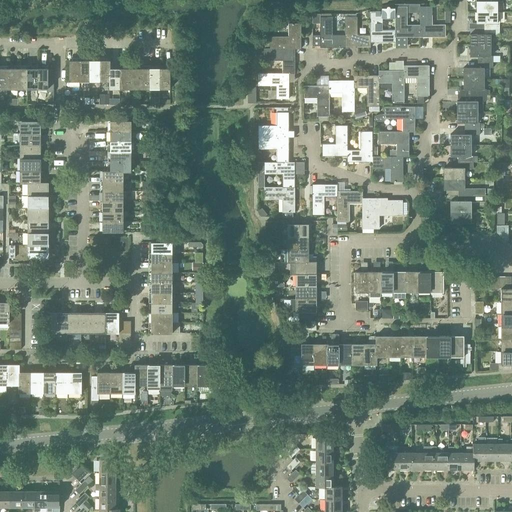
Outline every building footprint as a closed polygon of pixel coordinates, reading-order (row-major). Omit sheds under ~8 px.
[(497,1),(499,2),(498,0),(483,0),(484,1),(476,1),(476,12),(497,12),(497,1)] [(395,30),(394,30),(395,25),(391,25),(388,28),(388,30),(382,30),(382,19),(394,19),(394,8),(389,8),(389,7),(388,7),(387,6),(386,6),(385,7),(385,8),(384,8),(379,8),(379,12),(370,11),(370,12),(370,15),(370,17),(370,18),(370,35),(370,42),(395,42),(395,37),(395,30)] [(395,37),(420,37),(420,25),(407,25),(407,6),(394,6),(394,8),(394,19),(395,19),(395,25),(394,30),(395,30),(395,37)] [(420,25),(420,37),(445,37),(445,25),(432,25),(432,6),(419,6),(420,25)] [(484,29),(499,29),(499,23),(500,23),(500,12),(497,12),(476,12),(476,23),(484,23),(484,29)] [(320,48),(346,48),(346,35),(345,35),(333,35),(332,17),(320,17),(320,14),(312,14),(312,23),(320,23),(320,35),(312,35),(313,46),(320,46),(320,48)] [(345,17),(345,35),(346,35),(346,48),(370,47),(370,42),(370,35),(358,35),(357,17),(345,17)] [(270,36),(270,48),(295,48),(295,49),(300,49),(301,24),(288,23),(288,36),(270,36)] [(499,35),(499,29),(484,29),(484,35),(469,34),(470,47),(490,47),(490,35),(499,35)] [(477,57),(477,62),(492,62),(492,56),(490,56),(490,47),(470,47),(470,57),(477,57)] [(294,74),(295,49),(295,48),(270,48),(264,48),(264,61),(282,61),(282,73),(282,74),(288,74),(294,74)] [(69,81),(79,81),(79,60),(68,60),(69,81)] [(89,60),(79,60),(79,81),(89,81),(89,60)] [(99,60),(89,60),(89,81),(99,81),(99,60)] [(110,60),(99,60),(99,81),(108,81),(109,81),(109,68),(110,68),(110,60)] [(463,68),(463,79),(484,79),(484,68),(492,68),(492,62),(477,62),(477,68),(463,68)] [(424,103),(424,96),(429,96),(429,66),(403,66),(403,71),(403,78),(404,78),(416,78),(416,96),(417,96),(417,103),(424,103)] [(17,68),(7,68),(7,88),(17,88),(17,68)] [(27,68),(17,68),(17,88),(27,88),(27,68)] [(37,68),(27,68),(27,88),(37,88),(37,68)] [(47,68),(37,68),(37,88),(47,88),(47,68)] [(119,68),(110,68),(109,68),(109,81),(108,81),(108,88),(119,88),(119,68)] [(129,68),(119,68),(119,88),(129,88),(129,68)] [(129,88),(139,88),(139,68),(129,68),(129,88)] [(149,68),(139,68),(139,88),(149,88),(149,68)] [(159,68),(149,68),(149,88),(159,88),(159,68)] [(159,68),(159,88),(170,88),(170,68),(159,68)] [(404,101),(404,78),(403,78),(403,71),(378,71),(378,76),(379,76),(378,83),(379,83),(391,83),(391,101),(391,103),(404,103),(404,101)] [(289,99),(288,74),(282,74),(282,73),(258,73),(258,74),(258,85),(276,86),(276,99),(289,99)] [(248,74),(248,85),(256,85),(258,85),(258,74),(248,74)] [(353,76),(353,81),(354,81),(353,88),(354,88),(366,88),(366,106),(379,106),(379,83),(378,83),(379,76),(378,76),(353,76)] [(471,95),(485,95),(485,89),(484,89),(484,79),(463,79),(463,90),(471,90),(471,95)] [(500,79),(500,88),(509,88),(509,79),(500,79)] [(328,81),(328,86),(328,93),(329,93),(341,93),(342,111),(354,111),(354,88),(353,88),(354,81),(353,81),(328,81)] [(329,116),(329,93),(328,93),(328,86),(303,86),(303,98),(316,98),(316,116),(329,116)] [(485,101),(485,95),(471,95),(471,101),(456,101),(456,112),(477,112),(477,101),(485,101)] [(367,115),(366,115),(364,106),(354,109),(354,119),(367,115)] [(402,119),(402,131),(402,132),(409,131),(409,132),(415,132),(415,106),(384,106),(384,114),(381,114),(374,116),(374,121),(384,121),(384,119),(402,119)] [(274,112),(276,112),(276,125),(258,125),(258,137),(289,137),(294,137),(294,131),(289,131),(289,112),(288,112),(288,107),(274,107),(274,112)] [(456,112),(456,123),(464,123),(464,129),(479,129),(479,123),(477,123),(477,112),(456,112)] [(19,120),(19,133),(40,133),(40,120),(19,120)] [(109,121),(109,132),(130,132),(130,121),(109,121)] [(322,156),(347,156),(347,149),(347,125),(335,125),(335,144),(322,144),(322,156)] [(450,145),(470,145),(470,135),(479,135),(479,129),(464,129),(464,134),(450,134),(450,145)] [(360,149),(347,149),(347,156),(347,162),(372,162),(372,156),(372,155),(372,147),(372,131),(360,131),(360,149)] [(396,144),(396,156),(396,157),(402,156),(402,157),(409,157),(409,132),(409,131),(402,132),(402,131),(377,131),(378,144),(396,144)] [(130,142),(130,132),(109,132),(109,142),(130,142)] [(19,133),(19,146),(40,146),(40,133),(19,133)] [(289,162),(289,137),(258,137),(258,149),(277,149),(276,162),(289,162)] [(110,151),(130,151),(136,151),(136,142),(130,142),(109,142),(110,151)] [(458,162),(473,162),(473,156),(470,156),(470,145),(450,145),(450,156),(458,156),(458,162)] [(19,146),(19,158),(40,158),(40,146),(19,146)] [(110,151),(110,161),(130,161),(130,151),(110,151)] [(372,162),(372,168),(390,169),(390,182),(403,182),(402,157),(402,156),(396,157),(396,156),(372,156),(372,162)] [(40,170),(40,158),(19,158),(19,170),(40,170)] [(130,171),(130,161),(110,161),(110,170),(110,171),(123,171),(130,171)] [(295,162),(289,162),(276,162),(264,162),(258,162),(258,187),(264,187),(265,187),(265,174),(282,174),(282,187),(295,187),(295,162)] [(473,162),(458,162),(458,168),(443,168),(443,179),(464,179),(464,168),(473,168),(473,162)] [(40,182),(40,170),(19,170),(19,183),(27,183),(40,183),(40,182)] [(123,181),(123,171),(110,171),(110,170),(102,170),(102,181),(123,181)] [(464,189),(464,179),(443,179),(443,189),(458,189),(458,195),(473,195),(473,189),(464,189)] [(123,191),(123,181),(102,181),(102,191),(123,191)] [(48,182),(40,182),(40,183),(27,183),(27,196),(48,196),(48,182)] [(312,184),(312,215),(325,214),(324,196),(337,196),(337,192),(337,183),(312,184)] [(295,212),(295,187),(282,187),(265,187),(264,187),(264,199),(282,199),(282,216),(293,216),(293,212),(295,212)] [(123,201),(123,191),(102,191),(102,201),(123,201)] [(337,196),(337,219),(337,226),(333,226),(333,231),(337,231),(337,232),(347,232),(347,223),(346,223),(346,222),(350,222),(349,204),(361,204),(362,204),(362,198),(362,191),(337,192),(337,196)] [(458,195),(458,201),(450,201),(450,212),(471,212),(471,201),(485,201),(485,195),(473,195),(458,195)] [(48,208),(48,196),(27,196),(27,208),(48,208)] [(361,204),(362,229),(379,229),(379,228),(385,228),(385,223),(390,223),(390,215),(402,215),(402,200),(398,200),(393,200),(387,200),(387,198),(373,198),(373,199),(370,199),(370,198),(362,198),(362,204),(361,204)] [(123,211),(123,201),(102,201),(102,211),(123,211)] [(48,221),(48,208),(27,208),(27,220),(48,221)] [(123,221),(123,211),(102,211),(102,222),(123,221)] [(450,212),(450,222),(458,222),(458,228),(473,228),(473,222),(471,222),(471,212),(450,212)] [(27,220),(27,233),(48,233),(48,221),(27,220)] [(123,232),(123,221),(102,222),(102,232),(123,232)] [(287,236),(308,236),(308,224),(306,224),(290,224),(287,224),(287,236)] [(48,245),(48,233),(27,233),(27,245),(48,245)] [(287,236),(287,249),(308,249),(308,245),(308,236),(287,236)] [(151,242),(151,253),(172,253),(172,242),(151,242)] [(48,245),(27,245),(27,257),(48,258),(48,245)] [(308,249),(287,249),(288,262),(290,262),(295,262),(295,261),(308,261),(316,261),(316,256),(311,256),(311,254),(308,254),(308,250),(308,249)] [(151,253),(151,263),(172,263),(172,253),(151,253)] [(316,261),(308,261),(295,261),(295,262),(290,262),(290,274),(295,274),(316,274),(316,261)] [(151,263),(151,273),(172,273),(172,263),(151,263)] [(368,292),(368,271),(355,271),(355,292),(368,292)] [(380,292),(380,271),(368,271),(368,292),(368,297),(380,297),(380,292)] [(380,271),(380,292),(393,292),(393,271),(380,271)] [(405,271),(393,271),(393,292),(393,298),(405,298),(405,292),(405,271)] [(405,271),(405,292),(417,292),(417,271),(405,271)] [(430,271),(417,271),(417,292),(430,292),(430,271)] [(430,292),(443,292),(443,271),(430,271),(430,292)] [(172,283),(172,273),(151,273),(151,283),(172,283)] [(269,275),(270,285),(270,286),(270,287),(274,287),(274,286),(279,286),(279,274),(269,275)] [(295,287),(316,287),(316,274),(295,274),(295,287)] [(177,283),(172,283),(151,283),(151,293),(172,293),(177,293),(177,283)] [(276,294),(274,287),(270,287),(274,299),(277,299),(281,299),(281,294),(276,294)] [(295,287),(295,299),(316,299),(316,291),(316,287),(295,287)] [(500,288),(500,302),(511,301),(511,288),(510,289),(504,288),(500,288)] [(172,303),(172,302),(172,293),(151,293),(151,303),(172,303)] [(316,299),(295,299),(295,312),(299,312),(299,328),(311,327),(311,321),(311,311),(316,311),(316,299)] [(511,314),(511,301),(500,302),(501,314),(511,314)] [(9,319),(9,313),(9,302),(0,302),(0,322),(9,323),(9,319)] [(172,302),(172,303),(151,303),(151,313),(172,313),(178,312),(177,302),(172,302)] [(43,333),(56,333),(56,312),(43,312),(43,333)] [(68,312),(56,312),(56,333),(68,333),(68,312)] [(68,333),(80,333),(80,312),(68,312),(68,333)] [(80,333),(92,333),(92,312),(88,312),(80,312),(80,333)] [(93,312),(92,312),(92,333),(105,333),(105,312),(93,312)] [(105,333),(118,333),(118,327),(118,321),(118,312),(105,312),(105,333)] [(151,323),(172,323),(180,322),(178,322),(178,312),(172,313),(151,313),(151,323)] [(511,314),(501,314),(501,327),(511,326),(511,314)] [(311,327),(299,328),(299,330),(316,330),(316,321),(311,321),(311,327)] [(172,323),(151,323),(151,333),(172,333),(180,333),(180,322),(172,323)] [(511,326),(501,327),(501,338),(511,338),(511,326)] [(363,344),(363,364),(376,364),(376,356),(375,356),(376,344),(376,337),(371,337),(371,344),(363,344)] [(375,356),(376,356),(388,356),(388,337),(376,337),(376,344),(375,356)] [(388,356),(400,356),(400,337),(388,337),(388,356)] [(400,356),(412,356),(412,337),(400,337),(400,356)] [(412,356),(425,356),(425,337),(412,337),(412,356)] [(425,356),(437,356),(437,337),(425,337),(425,356)] [(437,356),(450,356),(450,337),(437,337),(437,356)] [(450,356),(463,356),(463,359),(460,359),(460,363),(463,363),(463,367),(466,367),(466,363),(470,363),(470,350),(471,350),(471,347),(470,347),(470,344),(465,344),(465,347),(463,347),(463,337),(450,337),(450,356)] [(511,350),(511,338),(501,338),(501,351),(511,350)] [(301,365),(314,365),(314,344),(301,344),(301,348),(291,348),(291,356),(294,356),(294,362),(301,362),(301,365)] [(314,344),(314,365),(326,364),(326,344),(314,344)] [(326,344),(326,364),(338,364),(339,344),(331,344),(326,344)] [(351,364),(351,344),(339,344),(338,364),(351,364)] [(363,344),(351,344),(351,364),(363,364),(363,344)] [(499,370),(508,369),(508,364),(511,363),(511,350),(501,351),(501,364),(499,364),(499,369),(499,370)] [(19,364),(5,364),(5,385),(18,385),(19,385),(19,372),(19,364)] [(134,364),(134,365),(134,372),(135,372),(135,385),(147,385),(147,364),(134,364)] [(159,389),(159,364),(147,364),(147,385),(147,389),(159,389)] [(171,385),(171,364),(159,364),(159,389),(160,389),(160,390),(172,390),(172,385),(171,385)] [(184,385),(184,364),(171,364),(171,385),(172,385),(184,385)] [(196,385),(197,364),(184,364),(184,385),(196,385)] [(209,367),(209,364),(197,364),(196,385),(210,385),(210,376),(214,376),(214,367),(209,367)] [(134,372),(134,365),(130,365),(130,372),(122,372),(122,393),(135,393),(135,385),(135,372),(134,372)] [(30,372),(19,372),(19,385),(18,385),(18,393),(30,393),(30,372)] [(43,372),(30,372),(30,393),(43,393),(43,372)] [(56,393),(55,372),(43,372),(43,393),(56,393)] [(68,372),(55,372),(56,393),(68,393),(68,372)] [(81,372),(68,372),(68,393),(81,393),(81,384),(85,384),(85,378),(81,378),(81,372)] [(109,393),(109,372),(97,372),(97,376),(91,376),(91,400),(98,400),(98,393),(109,393)] [(122,393),(122,372),(109,372),(109,393),(122,393)] [(376,383),(376,375),(367,375),(367,383),(376,383)] [(316,449),(332,449),(332,437),(316,437),(316,449)] [(473,444),(473,446),(473,460),(485,460),(485,444),(485,437),(478,437),(478,444),(473,444)] [(498,444),(497,444),(497,460),(510,460),(510,444),(502,444),(502,439),(498,439),(498,444)] [(282,450),(287,454),(295,445),(291,441),(282,450)] [(485,460),(497,460),(497,444),(485,444),(485,460)] [(300,449),(295,445),(287,454),(291,458),(300,449)] [(386,470),(399,470),(399,453),(393,453),(393,446),(382,446),(382,456),(386,456),(386,470)] [(435,470),(435,453),(436,453),(436,446),(423,446),(423,453),(423,470),(435,470)] [(473,446),(466,446),(466,453),(461,453),(461,469),(474,469),(473,460),(473,446)] [(448,447),(448,453),(448,470),(461,469),(461,453),(454,453),(454,447),(448,447)] [(316,449),(316,462),(332,462),(332,449),(316,449)] [(399,470),(411,470),(411,453),(399,453),(399,470)] [(411,470),(423,470),(423,453),(411,453),(411,470)] [(448,453),(436,453),(435,453),(435,470),(448,470),(448,453)] [(99,459),(99,472),(115,471),(115,465),(118,465),(118,455),(108,455),(108,459),(99,459)] [(295,457),(293,460),(286,466),(291,471),(300,462),(295,457)] [(332,462),(316,462),(316,474),(332,474),(332,462)] [(71,473),(75,477),(85,467),(81,463),(71,473)] [(89,472),(85,467),(75,477),(79,481),(89,472)] [(295,470),(293,473),(287,479),(291,483),(300,474),(295,470)] [(99,472),(99,484),(115,484),(115,477),(117,477),(117,472),(115,472),(115,471),(99,472)] [(332,487),(332,486),(332,474),(316,474),(316,487),(325,487),(332,487)] [(85,480),(75,490),(79,494),(89,484),(85,480)] [(100,490),(100,497),(115,496),(118,496),(118,484),(115,484),(99,484),(95,484),(95,490),(100,490)] [(325,487),(325,499),(341,499),(341,486),(332,486),(332,487),(325,487)] [(0,507),(10,507),(10,491),(2,491),(2,489),(0,489),(0,507)] [(10,491),(10,507),(22,507),(22,491),(14,491),(14,489),(10,489),(10,491)] [(34,491),(27,491),(27,489),(22,489),(22,491),(22,507),(35,507),(34,491)] [(35,511),(40,511),(40,507),(47,507),(47,491),(39,491),(39,489),(34,489),(34,491),(35,507),(35,511)] [(47,491),(47,507),(60,507),(60,489),(47,489),(47,491)] [(294,499),(299,503),(307,495),(303,491),(294,499)] [(85,492),(75,502),(79,506),(89,497),(85,492)] [(312,499),(307,495),(299,503),(303,508),(312,499)] [(118,496),(115,496),(100,497),(99,509),(104,509),(115,509),(115,502),(118,502),(118,496)] [(325,511),(341,511),(341,499),(325,499),(325,511)]
